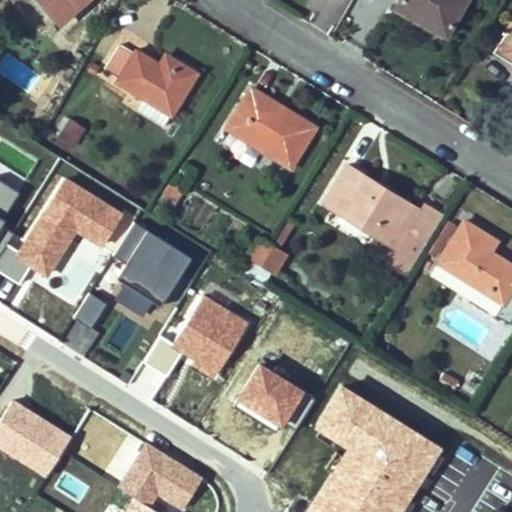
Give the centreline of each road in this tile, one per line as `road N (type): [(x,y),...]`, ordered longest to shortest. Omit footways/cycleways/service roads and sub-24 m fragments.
road 1 (residential): [(237,0),(511,176)]
road 2 (residential): [(247,511),(245,476),(0,323)]
